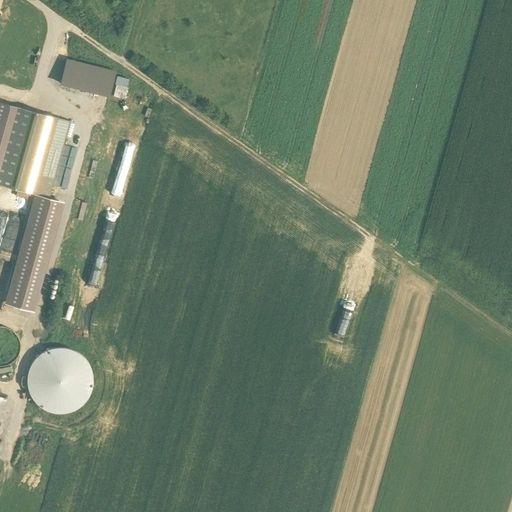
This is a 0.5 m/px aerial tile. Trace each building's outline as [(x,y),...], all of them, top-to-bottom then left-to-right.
[(115,72),(67,60),(61,84),(109,96),(115,72)] [(114,96),(125,99),(129,83),(118,80),(114,96)] [(0,156),(14,106),(0,101),(0,156)] [(59,118),(14,106),(0,156),(0,184),(38,195),(59,118)] [(59,118),(38,195),(49,198),(70,121),(59,118)] [(49,198),(38,195),(7,303),(30,309),(60,201),(49,198)] [(462,199),(448,254),(459,256),(472,202),(462,199)] [(94,274),(103,275),(104,251),(96,250),(94,274)] [(345,338),(361,281),(352,278),(336,335),(345,338)] [(19,354),(20,347),(19,339),(14,332),(8,328),(0,327),(0,326),(0,366),(1,367),(8,365),(15,361),(19,354)] [(70,370),(64,378),(46,377),(40,385),(31,385),(31,396),(37,401),(39,399),(44,403),(42,406),(49,411),(77,413),(93,390),(94,371),(70,370)]
